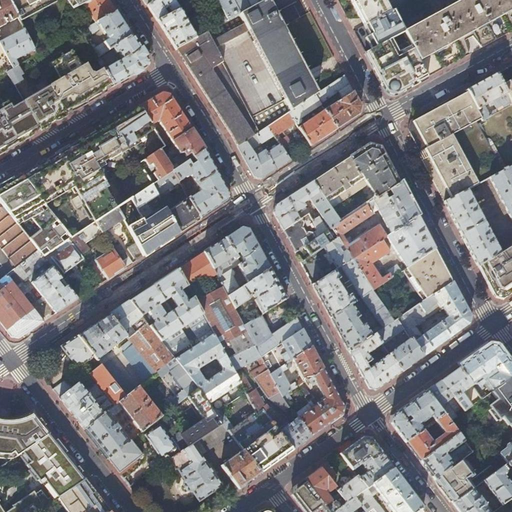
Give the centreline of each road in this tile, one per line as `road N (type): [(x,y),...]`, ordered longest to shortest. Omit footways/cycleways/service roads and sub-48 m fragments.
road 1 (residential): [(251,201),(11,361)]
road 2 (residential): [(366,418),(251,201)]
road 3 (residential): [(382,119),(493,325)]
road 4 (residential): [(0,171),(173,69)]
road 5 (residential): [(11,361),(129,511)]
road 6 (residential): [(366,418),(493,325)]
road 7 (residential): [(382,119),(251,201)]
road 8 (residential): [(251,201),(173,69)]
road 9 (residential): [(511,49),(382,119)]
road 10 (residential): [(319,0),(382,119)]
